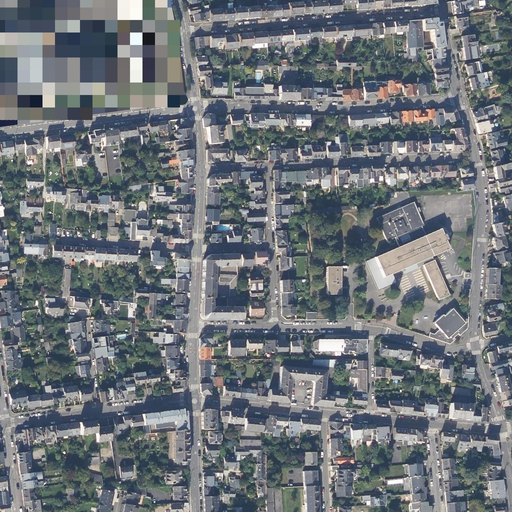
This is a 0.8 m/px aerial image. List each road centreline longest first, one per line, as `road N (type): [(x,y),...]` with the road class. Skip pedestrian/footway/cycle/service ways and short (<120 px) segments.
road 1 (residential): [(458,99),(194,108)]
road 2 (residential): [(183,31),(442,11)]
road 3 (residential): [(267,166),(475,157)]
road 4 (tertiary): [(194,108),(0,133)]
road 5 (residential): [(474,346),(482,216),(475,157)]
road 6 (residential): [(196,248),(62,240)]
road 7 (track): [(130,95),(113,105),(0,119)]
road 8 (tertiary): [(324,413),(194,400)]
